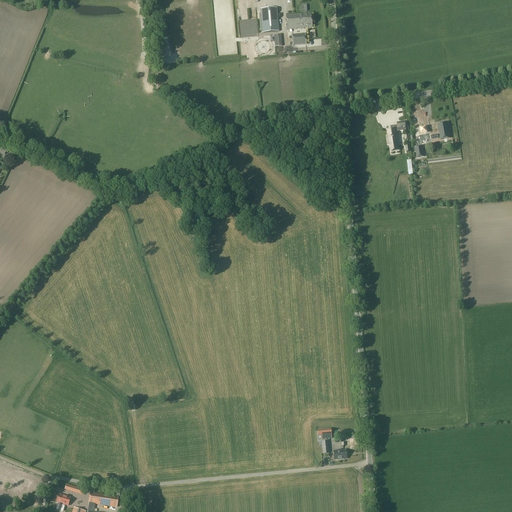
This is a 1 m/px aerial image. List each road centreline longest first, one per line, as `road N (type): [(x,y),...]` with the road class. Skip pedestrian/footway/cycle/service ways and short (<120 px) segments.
road 1 (unclassified): [(373,511),(342,108)]
road 2 (tertiary): [(0,137),(109,191),(137,188),(260,128),(342,108)]
road 3 (track): [(369,464),(127,487),(52,476)]
road 4 (tertiary): [(342,108),(511,78)]
road 5 (track): [(0,319),(109,191)]
